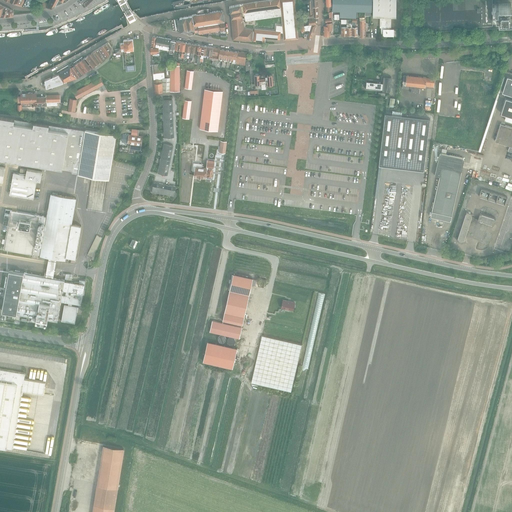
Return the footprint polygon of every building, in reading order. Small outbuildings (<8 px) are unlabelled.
[(230,12),(229,13),(229,17),(231,18),(233,39),(252,41),(252,40),(263,41),(263,37),(280,39),(281,31),(255,29),(254,30),(253,30),(253,29),(244,28),(243,19),(281,14),(283,39),(297,38),(294,0),(267,0),(254,2),(246,3),(238,5),(229,7),(230,12)] [(356,11),(372,12),(371,0),(332,0),(332,11),(340,11),(339,17),(356,18),(356,11)] [(380,17),(391,17),(396,17),(395,0),(372,0),(373,17),(377,17),(380,17)] [(424,31),(459,29),(457,0),(424,0),(423,0),(424,20),(424,21),(424,31)] [(457,0),(459,29),(503,27),(503,16),(511,16),(511,3),(492,4),(491,0),(457,0)] [(5,6),(1,17),(8,16),(13,16),(13,10),(5,6)] [(221,36),(227,37),(222,10),(192,15),(177,18),(179,31),(181,31),(194,29),(195,33),(198,32),(198,34),(221,31),(221,32),(221,36)] [(391,17),(380,17),(380,27),(381,27),(381,34),(383,34),(393,34),(393,29),(391,29),(391,17)] [(323,25),(323,35),(329,35),(329,29),(332,29),(332,21),(331,21),(331,18),(325,19),(325,22),(326,22),(326,25),(323,25)] [(133,39),(131,40),(130,38),(127,39),(127,40),(123,40),(124,43),(120,43),(121,52),(133,51),(133,39)] [(174,53),(176,40),(170,39),(168,49),(169,49),(170,44),(169,53),(174,53)] [(179,50),(181,41),(176,40),(174,53),(173,59),(175,60),(175,57),(177,49),(179,50)] [(98,49),(105,59),(108,57),(111,47),(108,42),(98,49)] [(158,47),(156,46),(151,45),(150,45),(151,53),(153,53),(153,55),(155,55),(155,56),(159,55),(159,52),(161,52),(161,48),(159,48),(158,47)] [(218,58),(220,49),(220,48),(213,47),(211,60),(213,60),(212,64),(216,64),(215,66),(217,66),(218,58)] [(100,63),(105,59),(98,49),(92,52),(100,63)] [(238,52),(237,61),(236,63),(245,65),(246,64),(246,70),(249,70),(249,69),(251,69),(251,61),(249,61),(248,59),(246,59),(247,52),(238,51),(238,52)] [(95,66),(100,63),(92,52),(88,56),(95,66)] [(91,69),(95,66),(88,56),(83,59),(85,61),(91,69)] [(82,75),(91,69),(85,61),(83,59),(75,64),(82,75)] [(166,70),(166,68),(166,67),(163,67),(160,67),(160,63),(153,64),(154,79),(170,77),(171,71),(166,70)] [(76,78),(82,75),(75,64),(69,67),(76,78)] [(170,77),(169,91),(170,91),(180,91),(180,65),(173,65),(172,65),(171,69),(166,68),(166,70),(171,71),(170,77)] [(353,79),(353,66),(338,66),(338,73),(343,74),(343,77),(349,77),(349,79),(353,79)] [(63,83),(76,78),(69,67),(58,74),(63,83)] [(454,124),(483,126),(485,93),(494,94),(495,80),(471,78),(471,73),(483,73),(483,70),(461,68),(461,76),(466,77),(465,80),(464,80),(462,116),(444,115),(443,129),(441,129),(441,136),(452,136),(453,126),(454,126),(454,124)] [(427,72),(404,70),(400,103),(424,105),(427,72)] [(46,88),(63,83),(58,74),(45,80),(46,88)] [(255,75),(254,75),(254,81),(255,81),(255,84),(256,84),(260,84),(261,83),(262,85),(265,85),(265,83),(266,83),(267,83),(267,85),(273,85),(272,75),(267,75),(267,76),(265,76),(265,75),(262,75),(259,75),(258,75),(258,74),(255,74),(255,75)] [(366,89),(390,91),(391,77),(382,76),(381,82),(376,81),(367,79),(366,89)] [(163,91),(169,91),(170,77),(154,79),(155,92),(163,92),(163,91)] [(507,94),(501,113),(506,114),(504,119),(511,121),(511,78),(507,77),(502,92),(507,94)] [(46,103),(47,103),(47,102),(60,102),(60,95),(46,96),(46,97),(45,97),(46,103)] [(45,108),(45,105),(45,97),(36,97),(36,102),(36,106),(39,106),(40,109),(45,108)] [(384,113),(378,165),(380,165),(380,164),(379,164),(379,157),(396,159),(395,166),(406,167),(407,160),(424,162),(423,169),(422,169),(422,170),(423,170),(429,118),(384,113)] [(109,179),(116,135),(0,116),(0,158),(78,171),(78,174),(109,179)] [(511,126),(500,122),(493,141),(511,147),(511,126)] [(129,134),(127,143),(130,143),(130,148),(140,150),(142,136),(129,134)] [(162,151),(172,153),(173,146),(164,144),(162,151)] [(170,160),(172,153),(162,151),(161,158),(170,160)] [(435,175),(439,176),(431,216),(450,220),(464,160),(463,158),(441,153),(439,154),(435,175)] [(169,167),(170,160),(161,158),(159,165),(169,167)] [(204,167),(203,178),(205,178),(206,175),(207,175),(207,176),(212,177),(213,169),(212,169),(212,168),(213,168),(214,161),(207,160),(206,168),(204,167)] [(167,175),(169,167),(159,165),(158,173),(167,175)] [(203,178),(204,167),(204,166),(200,166),(200,167),(195,166),(194,177),(203,178)] [(36,180),(40,181),(42,172),(27,169),(26,175),(13,173),(9,194),(33,199),(36,180)] [(397,182),(389,181),(387,201),(389,206),(386,206),(385,216),(391,214),(388,214),(389,207),(396,205),(397,206),(399,205),(399,208),(400,214),(401,203),(403,208),(415,204),(409,184),(408,198),(407,198),(407,203),(401,202),(400,198),(405,196),(406,192),(400,192),(405,190),(406,176),(403,176),(398,177),(397,182)] [(159,193),(161,184),(154,182),(152,192),(159,193)] [(166,194),(168,185),(161,184),(159,193),(166,194)] [(168,185),(166,194),(174,195),(175,186),(168,185)] [(484,187),(482,194),(507,202),(510,195),(484,187)] [(65,260),(66,257),(76,258),(81,226),(71,224),(76,198),(51,194),(47,217),(39,215),(5,209),(3,222),(8,223),(3,249),(40,255),(40,256),(65,260)] [(480,213),(477,219),(471,217),(472,213),(466,211),(457,240),(463,242),(465,235),(482,241),(488,223),(493,225),(496,218),(480,213)] [(383,218),(382,231),(387,231),(387,230),(391,230),(391,231),(397,232),(397,226),(394,226),(394,223),(389,223),(390,218),(383,218)] [(85,257),(91,260),(100,241),(95,238),(85,257)] [(312,262),(314,263),(314,265),(321,266),(323,255),(316,254),(316,258),(312,258),(312,262)] [(305,275),(310,277),(313,265),(308,264),(305,275)] [(9,270),(2,311),(17,314),(32,316),(31,321),(46,324),(47,319),(57,321),(61,301),(81,304),(84,288),(84,284),(85,280),(79,279),(79,283),(64,281),(64,280),(24,273),(9,270)] [(229,290),(249,295),(251,287),(231,282),(229,290)] [(223,321),(243,325),(249,296),(229,291),(223,321)] [(283,300),(281,308),(293,310),(294,302),(283,300)] [(210,332),(240,339),(242,327),(212,321),(210,332)] [(302,344),(262,335),(253,374),(251,382),(291,391),(302,344)] [(203,362),(233,368),(238,348),(208,342),(203,362)] [(25,373),(0,369),(0,446),(12,449),(22,390),(44,394),(45,382),(24,379),(25,373)] [(92,511),(113,511),(117,489),(123,449),(103,445),(97,485),(92,511)]
